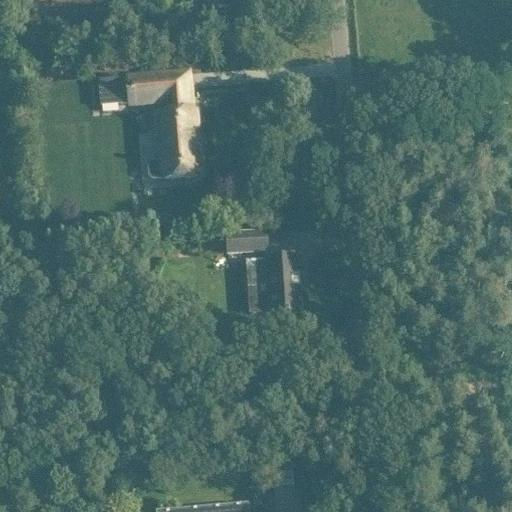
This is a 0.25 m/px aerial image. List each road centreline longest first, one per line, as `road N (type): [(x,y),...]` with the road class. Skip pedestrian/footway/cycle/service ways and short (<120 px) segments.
road 1 (unclassified): [(380,511),(338,0)]
road 2 (track): [(0,370),(366,340)]
road 3 (track): [(350,142),(490,116),(511,102)]
road 4 (track): [(369,397),(511,387)]
